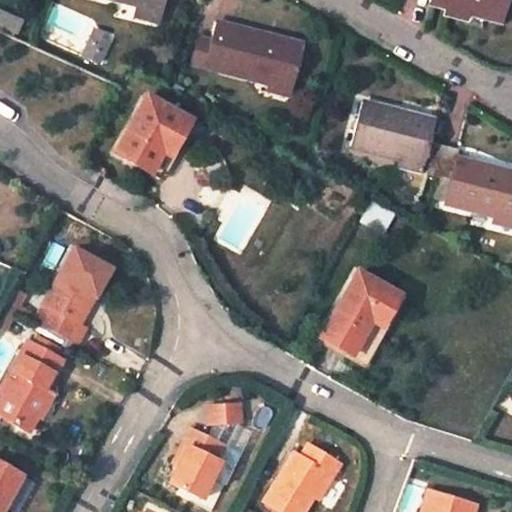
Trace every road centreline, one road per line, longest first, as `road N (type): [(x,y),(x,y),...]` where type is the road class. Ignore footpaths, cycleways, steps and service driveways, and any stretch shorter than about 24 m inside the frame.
road 1 (residential): [(0,131),(143,231),(190,338)]
road 2 (residential): [(190,338),(393,436)]
road 3 (residential): [(190,338),(97,511)]
road 4 (residential): [(334,0),(495,94)]
road 5 (residential): [(511,478),(393,436)]
